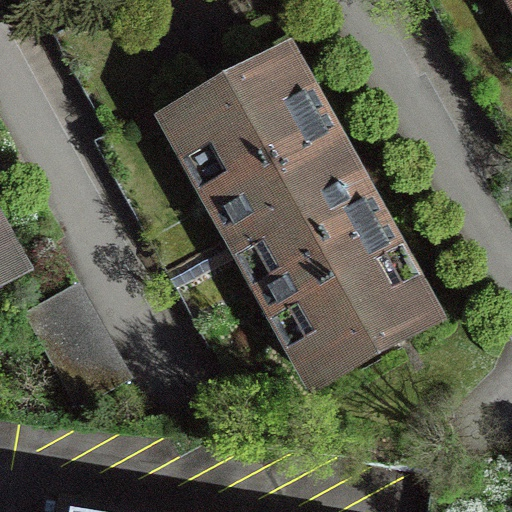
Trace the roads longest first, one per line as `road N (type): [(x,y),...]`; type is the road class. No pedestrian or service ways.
road 1 (residential): [(170,400),(0,79)]
road 2 (residential): [(341,0),(364,15),(511,282)]
